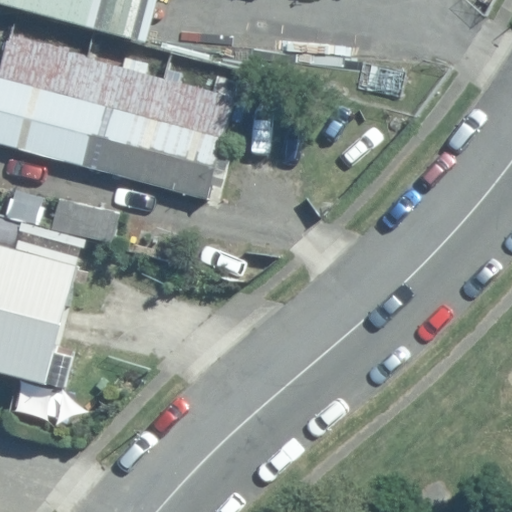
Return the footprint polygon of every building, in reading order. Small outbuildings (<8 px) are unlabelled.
[(176,0),(18,0),(166,39),(176,0)] [(355,58),(354,85),(421,87),(421,60),(355,58)] [(240,140),(3,76),(0,85),(0,134),(225,195),(240,140)] [(63,202),(57,231),(118,245),(125,216),(63,202)] [(96,258),(0,232),(0,364),(62,381),(96,258)]
